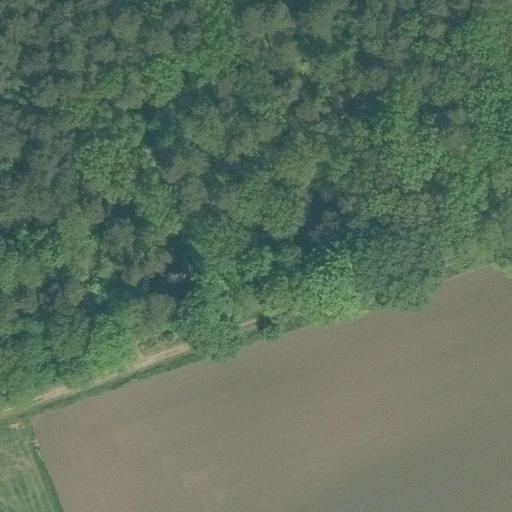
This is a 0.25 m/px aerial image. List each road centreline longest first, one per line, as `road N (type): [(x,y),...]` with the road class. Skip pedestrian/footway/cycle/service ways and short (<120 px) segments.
road 1 (track): [(511,239),(146,362)]
road 2 (track): [(146,362),(0,414)]
